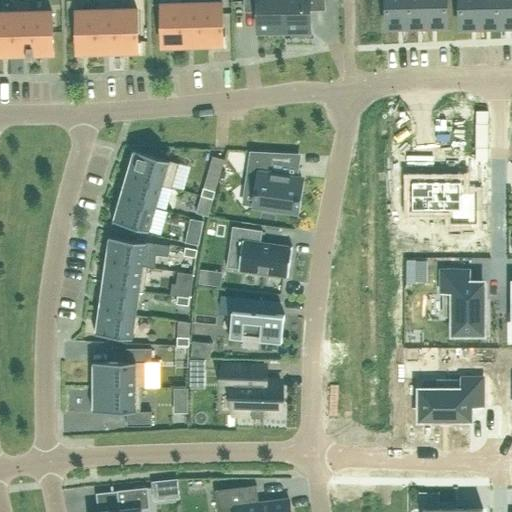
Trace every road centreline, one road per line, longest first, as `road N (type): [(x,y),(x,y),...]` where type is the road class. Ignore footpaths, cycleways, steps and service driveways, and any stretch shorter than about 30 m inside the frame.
road 1 (residential): [(499,460),(495,80)]
road 2 (residential): [(313,452),(315,310),(349,127),(343,96)]
road 3 (residential): [(46,461),(50,298),(91,111)]
road 4 (residential): [(46,461),(313,452)]
road 5 (residential): [(91,111),(307,91),(343,96)]
road 6 (residential): [(313,452),(499,460)]
road 7 (residential): [(495,80),(374,86),(343,96)]
